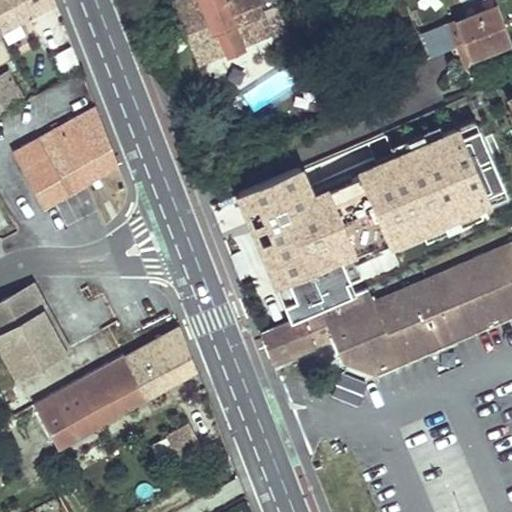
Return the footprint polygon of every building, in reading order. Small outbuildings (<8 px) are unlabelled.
[(56,1),(55,0),(0,0),(0,29),(1,31),(56,1)] [(268,33),(254,0),(178,0),(201,60),(268,33)] [(510,41),(496,5),(450,22),(464,59),(510,41)] [(61,76),(80,68),(57,12),(38,20),(61,76)] [(511,49),(511,46),(510,41),(464,59),(467,67),(511,49)] [(23,99),(9,73),(0,77),(0,107),(2,111),(23,99)] [(118,164),(96,105),(12,151),(42,206),(118,164)] [(440,109),(408,122),(414,136),(415,139),(447,126),(440,109)] [(414,136),(408,122),(393,129),(399,143),(414,136)] [(399,143),(393,129),(369,140),(374,154),(399,143)] [(374,154),(369,140),(337,155),(343,170),(376,157),(374,154)] [(387,225),(369,184),(326,202),(332,211),(290,229),(306,269),(347,251),(344,245),(387,225)] [(511,232),(509,225),(319,307),(332,338),(339,355),(377,369),(511,308),(511,232)] [(391,233),(387,225),(344,245),(347,251),(391,233)] [(0,342),(19,376),(65,349),(31,285),(0,301),(0,342)] [(273,285),(248,293),(259,324),(283,317),(273,285)] [(332,338),(319,307),(261,333),(273,363),(332,338)] [(197,368),(181,327),(126,357),(145,397),(197,368)] [(126,357),(123,351),(34,401),(57,445),(145,397),(126,357)] [(187,423),(165,434),(182,469),(204,458),(187,423)] [(144,495),(150,511),(176,501),(170,485),(144,495)]
